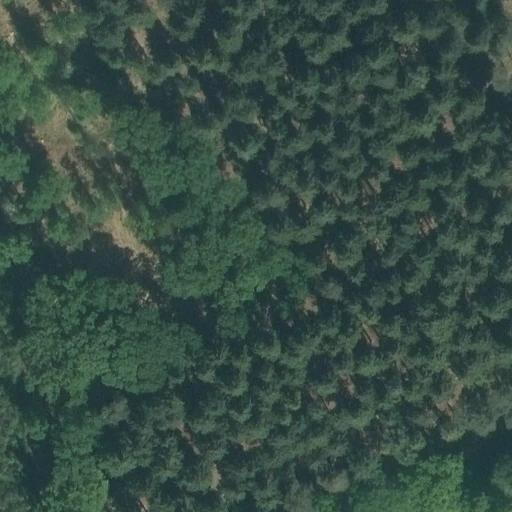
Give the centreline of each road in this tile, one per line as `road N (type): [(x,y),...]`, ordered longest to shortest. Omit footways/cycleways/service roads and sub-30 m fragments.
road 1 (track): [(199,511),(491,445),(89,0)]
road 2 (track): [(0,268),(69,366),(109,455),(121,511)]
road 3 (track): [(511,431),(466,457),(406,511)]
